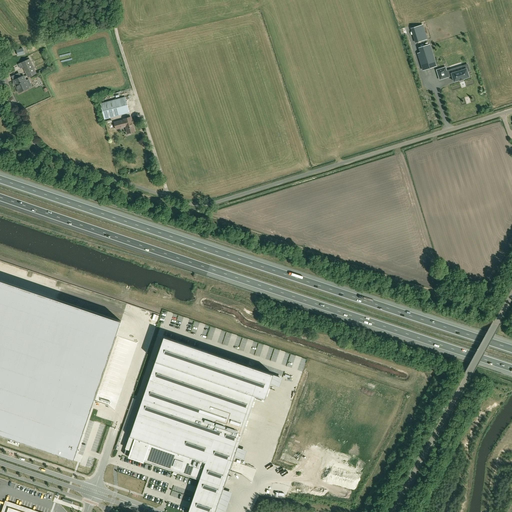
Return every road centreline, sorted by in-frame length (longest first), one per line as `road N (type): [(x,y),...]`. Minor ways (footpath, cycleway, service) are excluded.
road 1 (motorway): [(0,197),(511,368)]
road 2 (motorway): [(511,348),(0,179)]
road 3 (unclassified): [(168,197),(209,204),(511,110)]
road 4 (unclassified): [(393,511),(511,293)]
